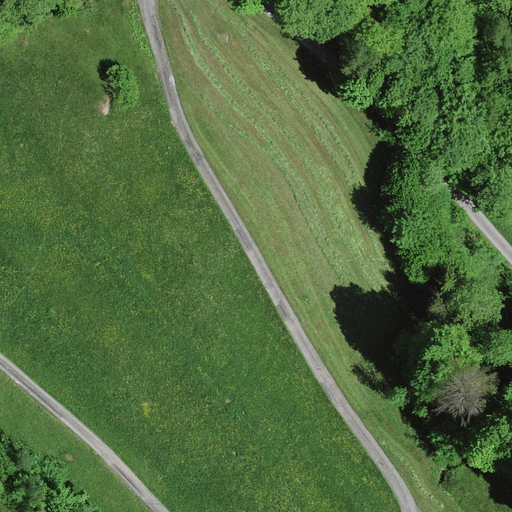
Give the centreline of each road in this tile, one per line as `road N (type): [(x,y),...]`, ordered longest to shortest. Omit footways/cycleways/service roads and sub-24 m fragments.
road 1 (track): [(404,511),(403,491),(336,406),(187,144),(145,0)]
road 2 (track): [(252,0),(406,135),(511,262)]
road 3 (track): [(0,363),(76,421),(166,511)]
